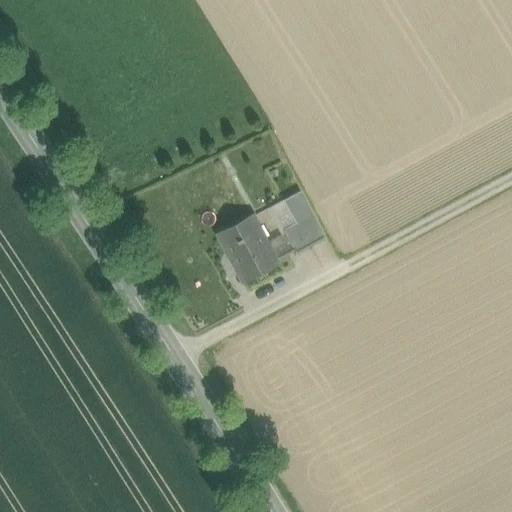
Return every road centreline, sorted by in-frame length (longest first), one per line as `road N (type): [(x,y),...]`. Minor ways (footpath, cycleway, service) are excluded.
road 1 (secondary): [(0,93),(273,511)]
road 2 (track): [(511,181),(174,354)]
